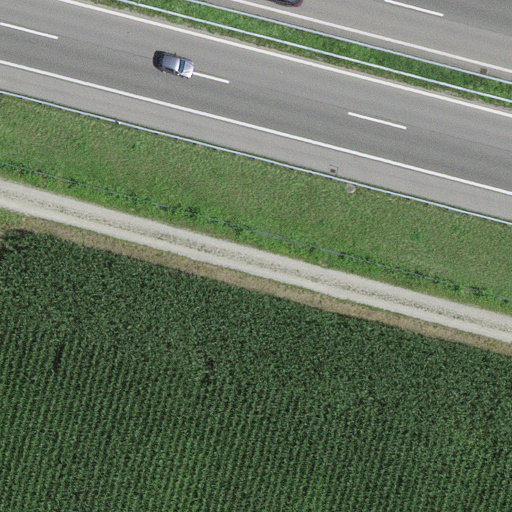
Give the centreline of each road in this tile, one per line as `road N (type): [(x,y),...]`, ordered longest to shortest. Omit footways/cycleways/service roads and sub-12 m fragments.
road 1 (track): [(0,195),(511,334)]
road 2 (motorway): [(0,22),(511,155)]
road 3 (motorway): [(511,33),(384,0)]
